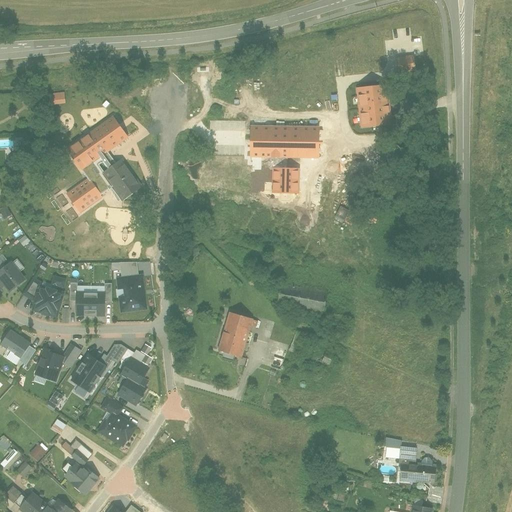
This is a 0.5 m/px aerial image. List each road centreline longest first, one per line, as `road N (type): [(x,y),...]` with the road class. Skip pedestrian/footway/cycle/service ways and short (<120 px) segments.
road 1 (residential): [(456,511),(464,411),(462,0)]
road 2 (tertiary): [(0,47),(163,36),(336,0)]
road 3 (residential): [(156,111),(167,328)]
road 4 (residential): [(0,308),(48,329),(167,328)]
